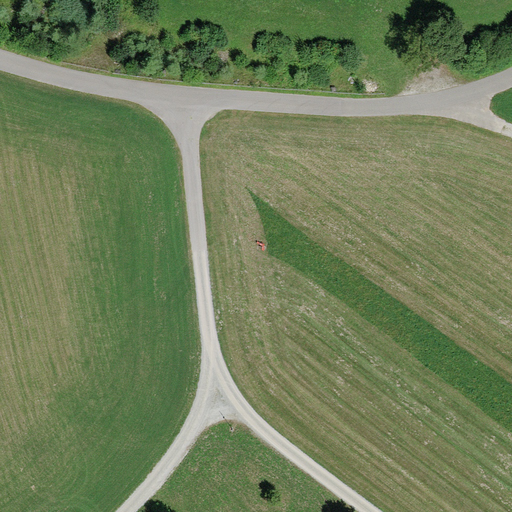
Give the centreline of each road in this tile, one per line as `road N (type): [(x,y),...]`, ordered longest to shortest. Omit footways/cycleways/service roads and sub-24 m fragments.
road 1 (track): [(0,58),(115,87),(315,107),(451,100),(511,77)]
road 2 (track): [(216,381),(187,95)]
road 3 (track): [(369,511),(216,381)]
road 4 (track): [(216,381),(182,446),(125,511)]
